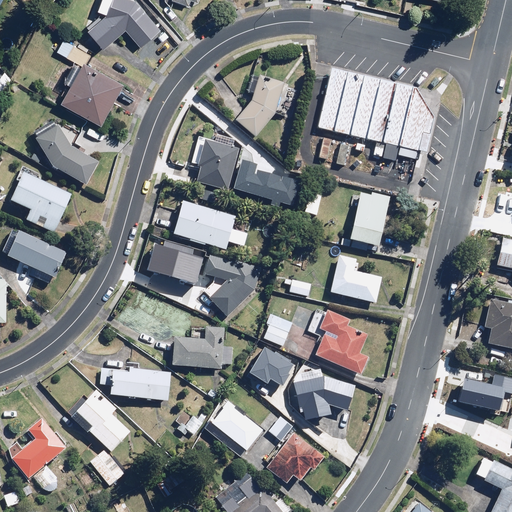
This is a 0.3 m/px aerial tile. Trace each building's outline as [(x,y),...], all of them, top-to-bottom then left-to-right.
[(113,0),(109,12),(89,29),(105,48),(127,29),(142,47),(162,30),(137,0),(135,0),(113,0)] [(83,66),(86,62),(90,54),(63,39),(57,51),(83,66)] [(86,62),(83,66),(63,102),(103,125),(126,84),(86,62)] [(417,88),(334,69),(321,128),(424,152),(432,120),(417,88)] [(13,77),(5,71),(0,77),(0,89),(3,92),(13,77)] [(284,83),(260,75),(253,102),(238,120),(257,135),(275,112),(284,83)] [(59,127),(37,140),(53,167),(87,186),(100,163),(72,148),(59,127)] [(240,149),(235,148),(237,142),(217,137),(216,143),(206,140),(199,166),(202,167),(198,184),(229,192),(240,149)] [(327,160),(331,139),(323,137),(319,158),(327,160)] [(349,145),(340,143),(336,163),(345,165),(349,145)] [(241,160),(232,193),(288,209),(296,180),(254,169),(255,164),(241,160)] [(24,172),(11,201),(33,211),(28,221),(54,233),(72,194),(24,172)] [(350,205),(358,207),(351,239),(352,240),(351,247),(367,250),(368,243),(380,246),(390,196),(373,193),(372,195),(360,193),(360,195),(352,193),(350,205)] [(173,234),(225,250),(228,240),(244,245),(247,233),(231,228),(235,216),(183,200),(173,234)] [(9,254),(8,257),(37,270),(34,277),(50,284),(53,277),(56,278),(67,253),(19,231),(18,236),(12,233),(3,251),(9,254)] [(511,239),(504,238),(499,265),(511,267),(511,239)] [(261,269),(188,250),(184,266),(206,272),(205,274),(227,280),(210,298),(228,317),(255,290),(261,269)] [(357,259),(340,255),(331,292),(376,303),(382,277),(354,271),(357,259)] [(283,284),(289,285),(287,291),(309,296),(312,284),(285,278),(283,284)] [(488,344),(511,348),(511,304),(490,300),(486,326),(491,327),(488,344)] [(349,320),(327,311),(319,329),(327,332),(317,356),(362,374),(369,357),(360,353),(368,333),(347,325),(349,320)] [(292,323),(269,313),(260,337),(283,346),(292,323)] [(232,366),(234,346),(224,345),(225,327),(206,325),(204,339),(174,336),(172,364),(221,369),(222,365),(232,366)] [(263,345),(244,374),(263,386),(269,378),(280,385),(288,372),(287,371),(294,361),(274,349),(272,351),(263,345)] [(112,386),(111,394),(134,396),(134,398),(168,401),(170,372),(115,367),(114,369),(101,368),(100,385),(112,386)] [(322,367),(291,373),(301,422),(332,415),(330,404),(347,410),(355,386),(323,375),(322,367)] [(84,395),(68,412),(112,452),(132,430),(113,413),(118,407),(97,388),(88,399),(84,395)] [(263,430),(227,402),(211,423),(247,451),(263,430)] [(288,422),(271,410),(260,425),(277,437),(288,422)] [(181,423),(178,429),(185,434),(187,431),(194,435),(206,415),(202,412),(198,419),(193,415),(186,426),(181,423)] [(7,450),(13,457),(30,479),(34,477),(43,488),(43,489),(44,489),(45,490),(46,491),(47,491),(48,492),(49,492),(50,492),(51,492),(52,492),(52,491),(53,491),(54,491),(55,490),(56,489),(56,488),(57,488),(57,487),(57,486),(58,485),(58,484),(58,483),(58,482),(58,481),(57,481),(57,480),(57,479),(56,478),(55,477),(54,477),(46,466),(68,448),(43,418),(26,431),(34,441),(23,450),(17,442),(7,450)] [(293,475),(301,481),(312,467),(315,470),(325,456),(294,431),(266,467),(287,484),(293,475)] [(105,449),(90,461),(109,486),(124,474),(105,449)] [(511,511),(511,468),(485,456),(476,474),(485,478),(484,481),(502,489),(491,511),(511,511)] [(171,489),(182,481),(174,471),(157,484),(168,498),(174,494),(171,489)] [(285,511),(252,475),(218,506),(223,511),(285,511)] [(19,490),(3,495),(7,507),(23,502),(19,490)] [(412,511),(431,511),(419,503),(412,511)]
